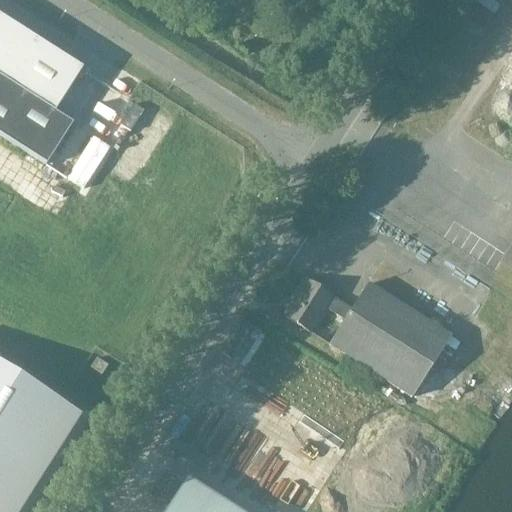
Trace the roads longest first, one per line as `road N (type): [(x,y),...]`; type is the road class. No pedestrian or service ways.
road 1 (unclassified): [(89,511),(313,162)]
road 2 (residential): [(57,0),(313,162)]
road 3 (unclassified): [(313,162),(417,0)]
